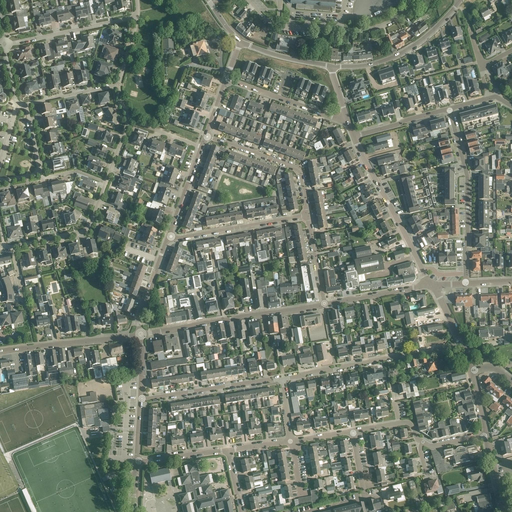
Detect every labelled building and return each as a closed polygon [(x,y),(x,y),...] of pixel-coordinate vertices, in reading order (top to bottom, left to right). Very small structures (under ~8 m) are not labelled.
[(124,0),(115,0),(118,11),(119,11),(119,12),(123,11),(122,10),(127,9),(126,5),(126,4),(125,1),(125,2),(124,0)] [(286,0),(287,1),(290,1),(290,4),(296,5),(296,9),(331,12),(331,8),(335,8),(335,0),(286,0)] [(88,2),(90,9),(93,8),(95,15),(97,14),(100,16),(101,13),(104,13),(103,11),(104,10),(103,6),(102,6),(102,4),(100,4),(97,2),(95,5),(93,5),(92,1),(89,1),(89,2),(88,2)] [(80,7),(83,18),(85,18),(85,17),(88,16),(87,10),(90,9),(88,2),(83,3),(83,7),(80,7)] [(70,6),(72,13),(75,12),(77,19),(80,18),(80,19),(83,18),(80,7),(77,8),(77,5),(70,6)] [(20,6),(10,8),(12,13),(20,11),(20,15),(27,14),(26,10),(22,11),(20,6)] [(72,13),(70,6),(64,7),(65,11),(62,11),(64,22),(67,22),(67,21),(69,20),(68,14),(72,13)] [(243,11),(240,8),(236,13),(239,16),(238,16),(241,18),(246,13),(243,11)] [(52,10),(53,17),(57,16),(58,23),(61,22),(61,23),(64,22),(62,11),(59,12),(58,9),(52,10)] [(495,12),(493,9),(489,11),(487,9),(480,13),(484,19),(495,12)] [(43,15),(45,26),(48,26),(48,25),(51,24),(49,18),(53,17),(52,10),(46,11),(46,15),(43,15)] [(45,26),(43,15),(40,16),(39,13),(33,14),(35,21),(38,20),(40,27),(43,26),(43,27),(45,26)] [(27,14),(20,15),(21,18),(13,20),(12,20),(12,24),(14,23),(14,25),(24,23),(23,18),(27,17),(27,14)] [(476,17),(471,21),(474,26),(479,22),(476,17)] [(24,23),(14,25),(15,31),(23,29),(24,32),(30,31),(30,28),(25,29),(24,23)] [(250,24),(249,23),(246,26),(248,27),(246,30),(239,24),(236,29),(246,37),(250,33),(254,27),(250,24)] [(424,24),(417,30),(412,33),(415,37),(420,33),(420,34),(427,28),(424,24)] [(106,33),(110,34),(109,38),(110,38),(109,44),(114,46),(115,42),(116,40),(119,41),(122,33),(107,29),(106,33)] [(460,29),(452,31),(454,39),(463,37),(460,29)] [(502,37),(507,44),(511,41),(511,29),(506,33),(507,34),(502,37)] [(404,45),(402,41),(409,37),(406,34),(405,33),(404,31),(398,34),(390,38),(393,45),(394,45),(397,49),(404,45)] [(82,41),(73,43),(75,50),(84,48),(84,50),(94,48),(92,36),(89,37),(89,35),(84,36),(84,38),(82,38),(82,41)] [(489,51),(488,52),(490,54),(491,54),(491,55),(500,50),(497,45),(501,43),(497,37),(492,40),(493,42),(486,46),(489,51)] [(173,39),(163,40),(163,50),(173,49),(173,39)] [(448,39),(439,42),(442,52),(451,50),(448,39)] [(61,42),(63,53),(66,52),(67,55),(73,54),(72,47),(68,48),(66,42),(64,42),(63,41),(61,42)] [(63,53),(61,42),(58,43),(55,44),(57,52),(53,53),(54,58),(58,57),(61,57),(60,53),(63,53)] [(204,42),(193,45),(197,57),(203,55),(203,56),(207,55),(205,47),(204,42)] [(288,52),(289,44),(278,42),(276,50),(288,52)] [(24,51),(17,53),(18,60),(22,59),(23,62),(28,60),(27,57),(31,56),(30,50),(31,50),(30,45),(23,47),(24,51)] [(55,60),(54,58),(53,53),(50,53),(48,45),(40,47),(42,58),(48,57),(49,61),(55,60)] [(116,53),(111,52),(113,48),(104,45),(102,53),(106,54),(104,59),(113,62),(116,53)] [(352,60),(352,55),(352,50),(352,47),(349,47),(349,50),(348,50),(348,55),(343,55),(343,61),(352,60)] [(435,48),(426,51),(429,59),(437,56),(435,48)] [(340,61),(341,55),(338,55),(338,50),(331,50),(331,60),(337,60),(340,61)] [(355,52),(354,50),(352,50),(352,55),(353,55),(353,61),(362,60),(371,58),(371,54),(365,54),(365,51),(355,52)] [(422,57),(413,59),(415,67),(424,65),(422,57)] [(64,61),(57,63),(58,66),(51,68),(52,71),(65,69),(64,61)] [(247,79),(252,64),(249,62),(248,64),(246,63),(245,66),(244,66),(243,68),(244,68),(241,77),(247,79)] [(105,76),(104,74),(107,72),(109,73),(110,73),(112,67),(111,67),(99,63),(98,63),(95,75),(96,75),(97,76),(98,77),(99,76),(100,77),(102,76),(103,77),(105,76)] [(502,63),(493,68),(494,69),(493,70),(495,74),(496,73),(498,77),(510,71),(511,74),(511,65),(505,68),(502,63)] [(252,64),(247,79),(252,81),(255,72),(256,73),(257,71),(256,70),(257,67),(255,66),(256,65),(252,64)] [(407,65),(398,67),(401,75),(409,73),(410,76),(414,75),(412,68),(408,69),(407,65)] [(29,66),(20,68),(20,71),(21,75),(21,74),(22,79),(23,78),(24,80),(27,79),(27,78),(31,77),(29,66)] [(85,72),(77,74),(79,84),(87,82),(86,76),(89,75),(88,67),(84,68),(85,72)] [(263,85),(268,69),(265,68),(264,70),(262,69),(261,72),(260,72),(259,74),(260,74),(257,83),(263,85)] [(379,72),(383,85),(396,81),(392,68),(379,72)] [(268,69),(263,85),(268,87),(271,78),(272,78),(273,76),(272,76),(273,73),(271,72),(272,71),(268,69)] [(67,76),(61,77),(64,87),(71,86),(70,80),(73,79),(72,72),(66,74),(67,76)] [(204,80),(202,85),(209,87),(211,81),(209,80),(210,77),(203,74),(201,79),(204,80)] [(51,90),(58,89),(57,84),(60,83),(59,75),(48,77),(51,90)] [(456,98),(456,99),(460,98),(459,97),(464,96),(461,85),(464,84),(462,77),(458,78),(460,83),(451,85),(455,99),(456,98)] [(470,83),(469,79),(464,80),(467,92),(470,91),(471,94),(473,94),(476,95),(478,94),(479,92),(478,87),(479,87),(479,86),(478,84),(477,84),(477,82),(470,83)] [(300,96),(306,81),(303,80),(302,81),(300,80),(298,84),(298,83),(297,85),(298,86),(295,94),(300,96)] [(310,90),(310,88),(311,84),(309,84),(309,82),(306,81),(300,96),(306,98),(309,90),(310,90)] [(365,90),(361,81),(358,82),(357,81),(354,83),(350,84),(350,86),(349,86),(351,91),(352,90),(352,91),(353,91),(354,95),(352,95),(354,99),(361,97),(360,93),(358,93),(358,92),(365,90)] [(27,88),(25,91),(25,94),(28,96),(31,95),(33,92),(33,91),(38,90),(37,85),(35,85),(35,82),(26,84),(27,88)] [(316,102),(322,87),(319,85),(318,87),(316,86),(314,89),(313,91),(314,91),(311,100),(316,102)] [(419,95),(416,85),(405,88),(406,93),(413,91),(415,96),(419,95)] [(449,100),(447,94),(451,93),(449,85),(443,87),(444,90),(438,92),(441,102),(442,102),(442,103),(445,102),(445,101),(449,100)] [(322,87),(316,102),(322,104),(325,96),(326,96),(326,94),(327,90),(325,89),(325,88),(322,87)] [(428,106),(428,107),(431,106),(431,105),(435,104),(431,90),(423,92),(423,93),(422,93),(424,102),(425,102),(426,106),(428,106)] [(102,95),(98,96),(101,106),(105,105),(105,103),(109,103),(108,98),(109,98),(108,93),(101,94),(102,95)] [(174,102),(184,106),(186,102),(180,100),(182,95),(177,93),(174,102)] [(195,99),(206,104),(209,97),(200,94),(197,93),(196,97),(195,99)] [(232,102),(242,106),(243,102),(242,102),(243,99),(235,96),(232,102)] [(415,105),(418,104),(416,97),(411,98),(411,99),(405,101),(408,111),(414,109),(413,105),(414,105),(415,105)] [(206,104),(195,99),(191,98),(189,101),(197,104),(196,107),(204,110),(206,104)] [(82,108),(79,108),(77,101),(67,103),(69,112),(76,110),(76,113),(79,113),(81,123),(85,122),(82,108)] [(254,113),(257,104),(251,101),(248,110),(251,111),(251,112),(254,113)] [(381,109),(384,117),(388,116),(391,115),(395,114),(394,110),(400,109),(398,101),(392,103),(393,106),(381,109)] [(240,109),(242,106),(232,102),(230,109),(238,112),(239,108),(240,109)] [(257,104),(254,113),(257,114),(257,113),(261,114),(264,106),(257,104)] [(269,111),(275,113),(278,106),(272,104),(269,111)] [(49,116),(57,115),(55,109),(51,109),(50,105),(40,107),(41,110),(40,111),(41,113),(41,114),(42,115),(49,113),(49,116)] [(278,106),(275,113),(281,115),(283,108),(278,106)] [(478,110),(480,120),(498,115),(496,106),(478,110)] [(95,112),(97,115),(99,117),(105,113),(109,119),(108,122),(115,125),(117,119),(117,118),(114,112),(113,113),(111,109),(109,111),(108,107),(100,109),(100,110),(95,112)] [(286,117),(289,110),(283,108),(281,115),(279,121),(281,122),(282,120),(285,121),(286,117)] [(359,123),(372,119),(371,116),(376,114),(375,109),(369,111),(356,115),(357,118),(358,120),(357,121),(357,123),(359,123)] [(292,120),(295,113),(289,110),(286,117),(292,120)] [(480,120),(478,110),(460,115),(462,124),(480,120)] [(188,119),(196,122),(199,115),(186,111),(185,114),(189,115),(188,119)] [(295,113),(292,120),(298,122),(301,115),(295,113)] [(57,115),(49,116),(49,117),(49,120),(43,121),(45,129),(55,127),(53,122),(56,121),(56,119),(57,118),(57,115)] [(304,124),(306,117),(301,115),(298,122),(300,122),(304,124)] [(309,126),(312,119),(306,117),(304,124),(302,127),(305,128),(306,125),(309,126)] [(196,122),(188,119),(187,122),(182,120),(181,123),(194,128),(196,122)] [(316,128),(318,121),(312,119),(309,126),(307,133),(305,138),(311,141),(313,139),(314,136),(309,134),(310,132),(311,132),(313,127),(316,128)] [(437,121),(439,131),(446,129),(443,120),(437,121)] [(439,131),(437,121),(430,123),(433,132),(439,131)] [(224,132),(227,125),(221,123),(218,130),(224,132)] [(89,124),(87,129),(97,132),(99,127),(89,124)] [(224,132),(230,134),(232,128),(227,125),(224,132)] [(418,126),(422,139),(425,138),(424,135),(430,133),(428,126),(425,127),(424,125),(420,126),(420,125),(418,126)] [(422,139),(418,126),(416,127),(412,128),(413,130),(410,131),(412,138),(417,137),(418,140),(422,139)] [(230,134),(236,136),(238,130),(232,128),(230,134)] [(52,134),(46,135),(48,143),(57,141),(55,134),(58,133),(57,129),(51,131),(52,134)] [(337,141),(344,138),(340,129),(333,132),(337,141)] [(140,147),(143,139),(145,140),(148,133),(139,130),(137,133),(136,133),(132,144),(140,147)] [(236,136),(241,139),(244,132),(238,130),(236,136)] [(474,133),(474,130),(471,131),(472,134),(465,135),(467,141),(473,139),(476,138),(477,138),(477,137),(478,137),(477,133),(476,133),(475,133),(474,133)] [(249,134),(244,132),(241,139),(247,141),(251,131),(249,134)] [(247,141),(253,143),(256,134),(256,133),(251,131),(247,141)] [(103,132),(100,141),(107,143),(107,142),(111,143),(113,137),(110,136),(110,134),(103,132)] [(256,134),(253,143),(259,145),(261,138),(257,137),(258,134),(256,134)] [(375,152),(389,148),(393,147),(391,140),(392,140),(390,134),(376,138),(378,144),(387,141),(387,142),(373,145),(375,152)] [(344,138),(337,141),(340,146),(342,145),(343,147),(347,146),(345,143),(346,143),(344,138)] [(477,141),(476,138),(473,139),(474,141),(467,143),(469,149),(479,146),(479,145),(480,145),(479,141),(478,141),(477,141)] [(268,149),(271,142),(265,139),(262,146),(268,149)] [(329,145),(334,143),(332,140),(327,142),(326,139),(320,142),(323,148),(328,145),(329,145)] [(442,142),(441,139),(442,139),(441,139),(438,140),(439,142),(438,143),(437,144),(438,148),(439,147),(440,148),(441,148),(450,145),(448,140),(442,142)] [(89,140),(87,145),(95,148),(97,143),(89,140)] [(156,151),(159,142),(153,140),(152,144),(149,143),(147,149),(150,150),(149,151),(150,153),(155,155),(156,151)] [(159,142),(156,151),(162,153),(162,154),(160,160),(157,159),(156,161),(159,162),(159,160),(162,161),(165,154),(167,149),(164,147),(165,145),(159,142)] [(268,149),(274,151),(277,144),(271,142),(268,149)] [(62,143),(59,143),(54,144),(55,147),(49,148),(50,155),(51,156),(54,156),(54,154),(58,154),(58,155),(65,153),(63,148),(62,143)] [(175,154),(178,147),(172,144),(168,155),(174,157),(175,154)] [(274,151),(280,153),(282,146),(277,144),(274,151)] [(444,150),(443,147),(450,145),(441,148),(441,150),(440,151),(439,152),(440,156),(442,155),(442,156),(452,153),(450,148),(444,150)] [(219,148),(213,146),(210,152),(217,155),(219,150),(224,152),(223,155),(226,157),(228,152),(228,150),(226,149),(219,147),(219,148)] [(280,153),(286,155),(288,148),(282,146),(280,153)] [(479,147),(479,146),(469,149),(470,154),(477,152),(478,155),(477,155),(481,154),(480,154),(479,151),(480,151),(482,150),(481,146),(479,147)] [(99,149),(98,149),(95,148),(93,154),(105,158),(107,152),(105,152),(106,149),(100,147),(99,149)] [(178,147),(175,154),(181,157),(181,158),(179,163),(182,164),(183,159),(184,159),(186,153),(183,152),(184,149),(178,147)] [(286,155),(291,157),(294,150),(288,148),(286,155)] [(343,160),(353,155),(350,150),(349,151),(348,148),(340,153),(342,156),(341,156),(343,160)] [(291,157),(297,159),(300,152),(294,150),(291,157)] [(217,155),(210,152),(208,158),(215,160),(217,155)] [(231,152),(228,159),(227,163),(233,165),(236,154),(231,152)] [(300,152),(297,159),(303,161),(306,154),(300,152)] [(452,162),(452,159),(453,158),(452,153),(442,156),(442,157),(440,157),(443,165),(453,162),(453,161),(452,162)] [(242,156),(236,154),(233,165),(238,167),(242,156)] [(379,166),(395,162),(399,161),(397,154),(393,155),(377,159),(379,166)] [(124,164),(134,168),(139,156),(136,155),(133,162),(126,159),(125,162),(125,161),(124,164)] [(350,166),(352,165),(356,163),(354,161),(355,160),(353,155),(343,160),(346,165),(349,163),(350,166)] [(101,173),(103,169),(102,168),(103,165),(96,162),(97,159),(90,156),(88,161),(92,162),(90,169),(100,173),(100,172),(101,173)] [(243,165),(245,166),(248,159),(242,156),(238,167),(242,168),(243,165)] [(54,165),(52,165),(54,170),(65,168),(63,160),(66,160),(65,157),(56,158),(57,162),(54,162),(54,165)] [(325,167),(327,166),(326,163),(325,157),(319,158),(320,164),(323,163),(323,164),(320,165),(316,165),(315,162),(308,163),(309,170),(319,168),(325,167)] [(206,163),(213,166),(214,163),(219,165),(218,166),(222,167),(224,163),(220,162),(215,160),(208,158),(206,163)] [(245,166),(251,168),(250,170),(254,161),(248,159),(245,166)] [(253,169),(257,170),(259,163),(254,161),(250,170),(252,171),(253,169)] [(204,169),(211,172),(213,166),(206,163),(204,169)] [(257,170),(262,172),(265,165),(259,163),(257,170)] [(409,173),(411,172),(409,165),(399,167),(399,165),(400,165),(399,163),(394,164),(394,165),(388,167),(382,168),(384,176),(390,174),(389,170),(393,169),(394,172),(397,172),(397,171),(399,170),(401,175),(409,173)] [(134,168),(124,164),(123,167),(124,167),(123,170),(129,172),(128,176),(127,175),(127,176),(134,178),(136,172),(133,171),(134,168)] [(176,179),(178,172),(172,169),(173,167),(167,165),(165,171),(169,172),(167,176),(176,179)] [(262,172),(268,174),(271,167),(265,165),(262,172)] [(488,174),(488,165),(484,165),(474,165),(474,169),(475,169),(475,171),(482,171),(482,174),(488,174)] [(351,174),(354,173),(355,176),(362,173),(360,168),(359,169),(358,166),(349,170),(351,174)] [(271,167),(268,174),(274,176),(277,169),(271,167)] [(209,177),(211,172),(204,169),(202,175),(209,177)] [(496,170),(496,180),(502,180),(504,180),(504,175),(501,175),(501,170),(500,170),(496,170)] [(365,181),(364,178),(362,173),(355,176),(357,180),(355,181),(357,185),(365,181)] [(207,183),(209,177),(202,175),(200,180),(207,183)] [(142,181),(134,178),(127,176),(126,179),(120,177),(118,182),(117,182),(116,185),(117,186),(116,187),(120,188),(120,189),(123,190),(124,190),(127,191),(129,186),(134,188),(135,183),(142,186),(142,184),(143,183),(142,181)] [(173,186),(176,179),(167,176),(166,180),(162,178),(160,184),(159,184),(166,187),(167,184),(173,186)] [(82,177),(81,180),(84,181),(82,188),(93,192),(95,185),(87,182),(88,179),(82,177)] [(319,180),(311,181),(312,187),(320,186),(319,183),(323,183),(326,183),(327,183),(328,188),(333,187),(332,182),(331,182),(331,178),(327,179),(327,178),(322,179),(319,180)] [(342,187),(346,185),(346,184),(353,181),(352,178),(345,182),(341,184),(342,187)] [(205,188),(207,183),(200,180),(198,186),(199,186),(197,190),(207,194),(209,190),(205,188)] [(502,185),(502,180),(496,180),(496,190),(509,190),(509,187),(504,187),(504,184),(502,185)] [(58,183),(60,193),(66,191),(67,194),(69,194),(71,188),(71,186),(65,187),(64,182),(61,182),(58,183)] [(60,193),(58,183),(54,184),(51,184),(52,190),(49,190),(50,198),(56,196),(55,193),(60,193)] [(156,194),(168,198),(171,192),(165,189),(166,187),(159,184),(157,190),(156,194)] [(359,191),(362,190),(365,194),(371,191),(368,186),(366,184),(358,188),(359,191)] [(41,186),(33,188),(35,196),(41,195),(42,198),(49,196),(47,189),(42,190),(41,186)] [(325,197),(337,195),(337,193),(335,193),(334,188),(326,190),(326,194),(329,193),(329,195),(325,196),(325,197)] [(21,191),(17,192),(18,200),(18,203),(25,202),(24,199),(29,198),(29,201),(34,200),(32,193),(28,194),(27,189),(23,190),(22,189),(21,189),(21,191)] [(371,191),(365,194),(367,199),(369,198),(370,201),(374,199),(373,196),(374,196),(371,191)] [(75,192),(73,198),(76,200),(74,206),(86,210),(89,202),(80,198),(81,194),(75,192)] [(9,193),(0,195),(2,203),(7,202),(8,206),(15,205),(14,199),(10,200),(9,193)] [(131,215),(132,211),(124,209),(125,206),(121,205),(122,203),(120,203),(122,196),(114,193),(110,203),(118,206),(117,210),(131,215)] [(202,195),(195,193),(193,199),(200,201),(202,195)] [(158,199),(154,197),(152,204),(159,207),(160,203),(166,205),(168,198),(156,194),(155,194),(159,196),(158,199)] [(142,200),(137,198),(134,207),(139,209),(142,200)] [(191,204),(198,207),(200,201),(193,199),(191,204)] [(350,202),(346,204),(347,208),(350,213),(354,210),(353,207),(354,207),(352,204),(351,205),(350,202)] [(374,212),(380,208),(378,204),(377,204),(375,202),(370,205),(374,212)] [(152,204),(150,208),(156,210),(151,221),(160,224),(164,213),(158,210),(159,207),(152,204)] [(189,210),(196,212),(198,207),(191,204),(189,210)] [(258,210),(255,210),(254,207),(251,208),(251,207),(253,218),(259,217),(258,210)] [(335,208),(317,211),(318,217),(325,216),(325,213),(328,212),(336,210),(335,208)] [(377,219),(379,218),(383,216),(382,214),(383,214),(380,208),(374,212),(377,219)] [(65,215),(63,217),(64,219),(65,220),(66,226),(76,224),(75,222),(76,222),(79,218),(82,214),(75,209),(73,212),(73,214),(68,215),(67,214),(65,215)] [(116,225),(121,213),(114,210),(113,214),(107,211),(106,214),(108,215),(106,220),(109,221),(108,222),(113,224),(116,225)] [(187,216),(194,218),(196,212),(189,210),(187,216)] [(35,227),(39,226),(37,216),(29,218),(31,224),(26,225),(28,234),(36,233),(35,227)] [(185,221),(192,224),(194,218),(187,216),(185,221)] [(411,226),(419,222),(419,221),(419,222),(417,217),(409,221),(411,226)] [(383,230),(389,226),(387,221),(386,222),(385,219),(381,221),(382,224),(380,225),(383,230)] [(43,231),(53,229),(52,220),(41,223),(43,231)] [(192,224),(185,221),(183,227),(190,230),(196,229),(201,228),(201,225),(196,225),(192,224)] [(413,230),(422,226),(419,222),(411,226),(413,230)] [(145,235),(154,238),(155,235),(157,236),(158,232),(156,232),(157,231),(153,230),(154,227),(145,223),(143,228),(147,229),(145,235)] [(9,238),(21,236),(19,224),(14,225),(15,228),(8,229),(9,238)] [(294,230),(289,231),(289,233),(302,231),(301,225),(293,226),(294,230)] [(389,226),(383,230),(379,232),(381,237),(384,235),(386,237),(392,234),(391,232),(392,231),(389,226)] [(422,226),(413,230),(413,231),(416,235),(424,231),(422,227),(422,226)] [(114,232),(106,228),(104,231),(101,229),(97,238),(101,239),(101,240),(104,242),(105,241),(106,241),(108,237),(111,238),(114,232)] [(280,230),(280,229),(274,230),(275,237),(276,241),(278,241),(282,241),(281,236),(284,235),(283,229),(280,230)] [(426,233),(428,238),(429,238),(431,237),(436,234),(434,229),(426,233)] [(116,232),(113,237),(121,240),(123,235),(116,232)] [(263,239),(262,232),(256,233),(257,240),(261,240),(261,244),(262,244),(263,248),(266,247),(266,244),(264,244),(263,239)] [(489,233),(482,233),(482,236),(475,236),(475,238),(474,238),(474,242),(485,242),(485,236),(489,236),(489,233)] [(154,238),(145,235),(143,235),(142,237),(140,237),(137,243),(147,247),(148,244),(152,245),(153,245),(155,242),(153,241),(154,238)] [(384,249),(397,242),(394,236),(381,243),(384,249)] [(296,242),(291,242),(291,245),(292,245),(304,243),(303,237),(296,238),(296,242)] [(432,240),(431,237),(429,238),(428,238),(426,239),(425,237),(418,241),(422,249),(428,247),(427,244),(433,241),(432,240)] [(214,240),(216,252),(217,251),(217,252),(224,251),(222,240),(220,241),(220,239),(214,240)] [(340,239),(322,242),(322,244),(322,245),(321,246),(321,248),(322,248),(323,248),(323,249),(330,248),(330,245),(337,244),(341,244),(340,239)] [(216,252),(214,240),(208,241),(209,249),(212,248),(212,253),(214,253),(215,256),(218,255),(217,252),(217,251),(216,252)] [(92,254),(97,253),(94,241),(85,243),(88,253),(84,253),(85,260),(93,258),(92,254)] [(202,242),(196,244),(193,245),(195,251),(197,251),(200,251),(200,255),(201,255),(202,259),(203,259),(205,258),(206,258),(206,254),(204,255),(202,242)] [(475,246),(475,248),(482,248),(482,253),(491,252),(491,248),(485,248),(485,242),(474,242),(474,246),(475,246)] [(76,259),(84,257),(82,250),(78,251),(77,244),(72,245),(68,246),(69,250),(70,250),(71,256),(75,255),(76,259)] [(357,260),(372,257),(369,246),(354,250),(357,260)] [(191,262),(191,260),(194,262),(194,257),(186,254),(187,252),(182,250),(175,247),(173,253),(183,257),(184,256),(188,258),(187,261),(191,262)] [(63,257),(67,256),(65,248),(61,249),(61,248),(57,249),(56,248),(54,248),(54,250),(53,250),(55,260),(59,259),(60,259),(62,259),(62,258),(63,258),(63,257)] [(46,266),(52,264),(51,258),(47,258),(46,251),(45,251),(44,250),(42,251),(41,252),(38,253),(41,263),(45,262),(46,266)] [(396,260),(404,258),(402,252),(398,253),(398,252),(394,253),(394,254),(391,255),(392,260),(395,259),(396,260)] [(473,271),(480,271),(479,259),(482,259),(482,258),(482,253),(481,253),(481,252),(471,253),(471,259),(475,259),(476,262),(473,262),(473,271)] [(495,259),(494,259),(494,260),(497,260),(496,268),(497,268),(498,269),(500,269),(500,268),(503,268),(503,256),(498,256),(498,252),(494,252),(495,259)] [(183,257),(173,253),(170,259),(178,262),(179,259),(183,261),(183,260),(195,264),(195,262),(194,262),(191,260),(191,262),(187,261),(188,258),(184,256),(183,257)] [(26,261),(27,268),(36,266),(34,259),(31,260),(30,255),(22,256),(23,261),(26,261)] [(290,258),(288,258),(289,264),(295,263),(295,260),(299,259),(300,266),(305,265),(305,262),(307,261),(306,255),(299,256),(293,257),(290,258)] [(381,255),(354,261),(355,266),(357,276),(364,275),(384,271),(381,255)] [(178,262),(170,259),(168,265),(179,269),(180,267),(180,268),(181,267),(177,265),(178,262)] [(219,270),(228,269),(226,259),(217,261),(219,270)] [(487,272),(487,271),(492,270),(492,261),(487,261),(487,264),(483,264),(483,271),(484,271),(485,272),(487,272)] [(206,267),(205,262),(202,263),(202,266),(197,267),(199,273),(207,271),(207,267),(206,267)] [(415,280),(414,275),(412,262),(397,266),(395,267),(392,271),(393,274),(392,274),(393,276),(398,275),(398,276),(402,275),(402,276),(404,284),(414,282),(415,280)] [(147,268),(139,265),(138,268),(134,267),(133,270),(137,271),(145,274),(147,268)] [(179,269),(168,265),(166,271),(174,273),(174,272),(182,275),(183,272),(184,269),(180,268),(180,267),(179,269)] [(305,265),(300,266),(301,268),(302,273),(303,277),(303,281),(304,285),(304,287),(305,292),(307,303),(311,302),(318,301),(317,296),(312,266),(307,267),(306,265),(305,265)] [(347,268),(340,269),(341,275),(344,275),(346,285),(345,285),(346,291),(352,289),(359,288),(359,284),(355,266),(347,268)] [(301,268),(290,269),(290,270),(291,278),(291,284),(292,293),(298,292),(300,292),(299,287),(297,287),(297,283),(296,277),(295,278),(295,274),(296,274),(302,273),(301,268)] [(145,274),(137,271),(135,277),(142,280),(145,274)] [(334,277),(333,271),(324,272),(326,287),(327,293),(328,294),(334,293),(334,292),(341,291),(340,286),(342,286),(341,283),(335,284),(334,277)] [(127,274),(127,276),(130,277),(129,282),(133,283),(140,286),(142,280),(135,277),(131,276),(132,274),(128,273),(127,274)] [(214,273),(206,274),(207,282),(215,280),(214,273)] [(201,288),(199,275),(199,276),(192,277),(194,289),(201,288)] [(393,277),(395,286),(404,284),(402,276),(398,277),(398,278),(394,279),(394,277),(393,277)] [(0,281),(1,285),(2,288),(12,286),(10,281),(8,277),(0,281)] [(267,294),(266,289),(264,277),(261,277),(262,279),(260,279),(256,279),(257,288),(253,288),(256,310),(264,309),(262,295),(267,294)] [(395,286),(393,277),(391,278),(391,279),(386,280),(386,279),(386,282),(387,287),(395,286)] [(282,278),(279,279),(279,280),(280,285),(280,287),(280,292),(281,294),(285,293),(292,293),(291,284),(282,285),(282,278)] [(244,298),(247,298),(250,297),(247,280),(241,281),(244,298)] [(365,283),(359,284),(359,288),(360,290),(371,288),(370,283),(370,280),(365,281),(365,283)] [(127,286),(127,287),(138,292),(140,286),(133,283),(131,286),(128,285),(127,286)] [(126,289),(126,290),(129,292),(128,295),(136,297),(138,292),(127,287),(127,286),(123,284),(122,288),(126,289)] [(12,286),(2,288),(3,292),(4,295),(14,294),(13,290),(12,286)] [(226,295),(229,309),(234,308),(232,295),(233,294),(232,288),(225,289),(226,295)] [(276,301),(276,299),(275,293),(274,293),(273,288),(266,289),(267,294),(269,308),(280,307),(279,300),(276,301)] [(417,298),(417,301),(420,301),(421,308),(426,307),(425,300),(424,292),(410,294),(410,299),(417,298)] [(14,294),(4,295),(4,296),(4,299),(4,302),(14,303),(14,298),(14,294)] [(464,295),(464,303),(465,307),(472,307),(472,294),(464,295)] [(509,303),(510,303),(509,294),(501,295),(501,301),(502,305),(502,309),(505,308),(505,305),(509,305),(509,303)] [(464,303),(464,295),(456,295),(456,303),(464,303)] [(489,301),(489,295),(481,296),(482,309),(485,309),(485,301),(489,301)] [(494,314),(500,314),(500,309),(497,309),(498,306),(497,295),(489,295),(489,301),(489,305),(493,304),(494,306),(494,314)] [(176,323),(174,312),(171,296),(167,297),(167,298),(171,324),(176,323)] [(202,318),(197,297),(183,300),(184,308),(192,307),(193,311),(195,320),(202,318)] [(171,324),(167,298),(162,299),(163,305),(164,305),(164,309),(163,309),(166,324),(171,324)] [(124,304),(132,307),(134,302),(126,299),(124,304)] [(210,300),(206,301),(206,304),(208,313),(218,311),(216,302),(210,303),(210,300)] [(404,313),(399,314),(399,310),(398,303),(390,305),(391,311),(395,311),(397,320),(404,318),(404,313)] [(130,313),(132,307),(124,304),(123,305),(122,308),(113,304),(113,305),(114,310),(113,310),(114,312),(116,311),(117,311),(118,309),(130,313)] [(109,306),(109,305),(102,306),(104,318),(102,319),(102,318),(98,318),(99,324),(102,324),(103,325),(110,324),(109,317),(108,318),(107,315),(111,314),(110,310),(113,310),(114,310),(113,305),(109,306)] [(371,320),(369,321),(367,306),(361,307),(365,328),(373,327),(371,320)] [(185,312),(187,321),(192,320),(190,311),(193,311),(192,307),(184,308),(185,310),(185,312)] [(380,318),(380,319),(381,323),(384,322),(383,318),(384,318),(382,307),(375,308),(377,319),(380,318)] [(417,311),(412,312),(413,318),(418,317),(434,314),(433,308),(417,311)] [(349,317),(351,316),(352,320),(357,319),(356,313),(353,313),(352,309),(344,310),(345,318),(346,317),(346,319),(347,320),(349,319),(349,318),(349,317)] [(174,312),(176,323),(187,321),(185,312),(185,310),(174,312)] [(123,316),(120,317),(119,315),(118,315),(118,311),(117,311),(116,311),(114,312),(113,312),(114,316),(116,316),(118,324),(126,322),(125,317),(123,317),(123,316)] [(328,313),(327,313),(330,325),(336,324),(338,333),(345,332),(342,312),(339,313),(338,311),(337,311),(328,312),(328,313)] [(37,327),(40,326),(40,327),(43,327),(43,326),(42,318),(41,312),(35,313),(36,319),(37,327)] [(48,317),(47,313),(41,314),(41,312),(42,318),(43,326),(44,326),(44,327),(47,326),(46,325),(49,324),(48,317)] [(412,312),(405,314),(407,326),(414,324),(412,312)] [(8,314),(11,325),(10,322),(13,322),(14,325),(23,323),(21,314),(16,315),(15,313),(8,314)] [(11,325),(8,314),(8,316),(3,317),(3,315),(0,316),(0,324),(1,324),(2,327),(11,325)] [(315,316),(315,314),(311,315),(311,316),(310,316),(311,327),(321,325),(320,315),(315,316)] [(284,316),(278,317),(281,335),(287,334),(284,316)] [(311,327),(310,316),(300,318),(301,328),(311,327)] [(70,318),(72,332),(80,331),(79,326),(82,325),(81,321),(78,321),(77,317),(70,318)] [(276,317),(268,318),(270,334),(279,333),(276,317)] [(72,332),(70,318),(61,320),(62,324),(60,324),(61,328),(65,328),(66,333),(72,332)] [(251,321),(248,322),(250,336),(255,335),(254,329),(258,328),(257,320),(253,321),(253,320),(251,321)] [(244,321),(236,322),(240,340),(245,339),(244,331),(246,331),(244,321)] [(224,324),(227,339),(234,337),(232,328),(233,328),(232,323),(224,324)] [(227,343),(225,332),(224,324),(215,326),(218,341),(220,340),(221,344),(221,345),(227,344),(227,343)] [(424,334),(442,331),(440,324),(423,327),(424,334)] [(204,338),(205,344),(210,343),(207,327),(202,329),(204,338)] [(504,337),(503,327),(495,328),(488,328),(488,331),(480,332),(480,339),(485,339),(485,340),(488,339),(488,338),(489,338),(489,335),(494,335),(494,337),(504,337)] [(295,338),(296,345),(303,344),(301,328),(294,330),(295,338)] [(204,338),(202,329),(195,330),(197,338),(199,337),(200,341),(201,345),(205,344),(204,338)] [(191,344),(189,336),(188,331),(184,332),(185,340),(182,340),(184,348),(186,359),(190,358),(187,344),(190,344),(191,344)] [(401,340),(400,338),(403,338),(401,331),(395,332),(396,338),(393,338),(394,348),(402,347),(401,344),(402,344),(403,343),(402,341),(401,340)] [(195,335),(189,336),(191,344),(190,344),(191,347),(193,346),(195,355),(199,355),(197,346),(195,335)] [(278,347),(277,343),(280,342),(279,336),(271,337),(272,348),(278,347)] [(169,337),(163,338),(165,352),(172,351),(174,351),(174,352),(181,351),(178,338),(172,339),(172,338),(169,338),(169,337)] [(368,346),(364,347),(366,353),(374,352),(372,345),(371,340),(368,340),(368,346)] [(161,341),(152,342),(154,354),(158,353),(159,358),(164,357),(161,341)] [(378,351),(384,350),(383,341),(376,342),(378,351)] [(356,347),(351,348),(353,356),(361,354),(360,346),(359,347),(359,342),(355,343),(356,347)] [(110,356),(124,354),(123,343),(108,345),(110,356)] [(344,358),(343,357),(347,357),(346,350),(348,350),(347,344),(341,345),(342,350),(338,351),(339,358),(340,358),(340,359),(344,358)] [(317,347),(318,354),(326,353),(325,345),(317,347)] [(310,354),(310,351),(309,347),(303,348),(304,352),(304,355),(303,355),(303,356),(299,356),(300,364),(304,363),(304,365),(313,363),(311,353),(310,354)] [(62,369),(67,368),(65,353),(65,349),(59,350),(61,363),(62,369)] [(74,358),(78,357),(79,361),(83,361),(82,349),(73,351),(74,358)] [(281,353),(280,350),(276,350),(278,357),(281,356),(281,357),(282,357),(283,365),(287,365),(287,366),(295,364),(294,355),(286,356),(285,352),(281,353)] [(51,367),(48,367),(49,375),(58,373),(58,370),(55,351),(49,352),(51,367)] [(88,369),(93,369),(100,367),(98,351),(90,353),(91,362),(87,362),(88,369)] [(65,353),(67,368),(59,369),(60,376),(62,375),(63,378),(73,376),(70,352),(65,353)] [(326,353),(318,354),(319,362),(328,360),(326,353)] [(43,354),(35,355),(37,371),(40,370),(40,365),(44,365),(43,354)] [(36,368),(32,369),(30,356),(24,357),(27,377),(37,376),(36,368)] [(158,362),(150,363),(152,371),(166,368),(166,367),(165,361),(164,357),(159,358),(158,358),(158,362)] [(106,362),(101,363),(103,377),(119,374),(117,365),(116,358),(105,359),(106,362)] [(407,369),(424,366),(425,369),(427,369),(428,372),(437,370),(435,362),(427,364),(426,358),(406,362),(407,369)] [(4,361),(3,360),(1,361),(1,362),(0,362),(1,369),(6,368),(8,380),(10,380),(10,381),(13,381),(14,391),(29,389),(26,374),(15,376),(15,370),(11,371),(10,367),(11,367),(9,361),(4,361)] [(266,364),(266,360),(261,361),(262,368),(267,368),(267,371),(274,369),(276,369),(277,367),(277,365),(275,364),(274,364),(273,362),(266,364)] [(249,373),(250,373),(251,374),(253,374),(253,373),(258,372),(257,366),(256,366),(256,362),(246,364),(247,369),(249,369),(249,373)] [(373,371),(375,380),(382,379),(383,382),(386,381),(385,372),(381,372),(381,370),(377,371),(377,370),(373,371)] [(368,386),(376,384),(375,380),(373,371),(370,371),(370,372),(366,373),(366,375),(363,376),(365,385),(368,384),(368,386)] [(451,375),(450,372),(439,374),(440,379),(441,379),(442,384),(447,383),(453,382),(453,383),(466,380),(464,372),(451,375)] [(356,374),(349,375),(349,378),(346,379),(347,386),(354,385),(354,382),(358,382),(356,374)] [(486,376),(482,381),(487,386),(492,380),(486,376)] [(338,378),(338,377),(335,377),(335,378),(334,378),(335,382),(332,382),(332,383),(333,390),(334,390),(336,389),(337,389),(337,388),(340,388),(341,388),(341,390),(345,389),(345,386),(343,386),(343,383),(342,377),(338,378)] [(324,380),(324,379),(321,380),(321,381),(322,387),(326,386),(326,390),(325,390),(326,394),(333,393),(332,389),(330,389),(328,380),(324,380)] [(410,393),(406,394),(407,398),(419,396),(415,379),(409,381),(410,385),(412,385),(414,392),(410,393)] [(306,390),(308,398),(313,397),(312,393),(313,393),(312,389),(316,388),(315,382),(308,383),(309,389),(306,390)] [(491,397),(493,394),(498,388),(492,383),(486,389),(489,392),(487,394),(491,397)] [(297,393),(294,393),(294,397),(305,395),(304,391),(303,384),(296,385),(297,393)] [(397,386),(399,394),(406,393),(405,388),(409,387),(408,384),(404,385),(397,386)] [(498,388),(493,394),(499,400),(504,393),(498,388)] [(455,399),(470,395),(469,391),(469,389),(459,392),(460,394),(456,395),(455,397),(455,399)] [(82,404),(97,402),(96,392),(89,393),(90,397),(81,398),(82,404)] [(462,404),(472,401),(470,395),(455,399),(456,401),(457,402),(461,401),(462,404)] [(373,416),(376,415),(376,418),(378,418),(378,419),(381,418),(382,417),(379,397),(379,396),(376,396),(377,400),(376,401),(378,408),(373,408),(372,410),(373,416)] [(379,397),(382,417),(388,416),(387,409),(384,409),(383,404),(386,403),(385,399),(384,400),(384,397),(379,397)] [(509,408),(511,404),(511,400),(508,397),(503,403),(509,408)] [(214,406),(213,399),(207,400),(208,407),(212,406),(213,410),(211,410),(212,416),(215,415),(214,410),(214,406)] [(414,409),(429,405),(428,403),(427,402),(423,403),(422,400),(413,403),(413,404),(414,409)] [(458,411),(473,407),(472,401),(462,404),(462,406),(458,407),(457,409),(458,411)] [(493,410),(499,404),(496,402),(493,405),(492,404),(489,408),(493,411),(493,410)] [(87,428),(87,426),(95,425),(94,419),(99,418),(99,422),(100,422),(100,427),(102,427),(103,432),(109,432),(109,426),(110,426),(109,421),(110,421),(108,403),(80,407),(83,428),(87,428)] [(348,406),(349,410),(350,417),(354,416),(355,421),(361,420),(360,412),(355,413),(355,409),(354,408),(353,407),(352,407),(352,405),(348,406)] [(429,405),(414,409),(415,414),(425,412),(424,410),(429,409),(429,407),(429,405)] [(345,409),(341,409),(341,408),(340,409),(340,407),(337,407),(338,410),(340,424),(346,423),(345,416),(343,416),(343,413),(346,413),(345,409)] [(465,415),(474,413),(473,407),(458,411),(458,413),(460,414),(464,413),(465,415)] [(360,412),(361,420),(368,419),(367,411),(360,412)] [(425,412),(415,414),(417,420),(432,417),(431,415),(430,414),(425,415),(425,412)] [(253,419),(255,435),(260,434),(259,427),(256,427),(256,424),(255,424),(254,419),(255,419),(254,413),(252,413),(253,419)] [(466,422),(471,425),(475,419),(476,419),(474,413),(465,415),(465,418),(466,418),(467,421),(466,422)] [(432,417),(417,420),(418,426),(428,424),(427,421),(431,420),(432,419),(432,417)] [(452,420),(456,435),(462,433),(459,424),(457,424),(456,420),(454,419),(452,420)] [(448,426),(450,436),(456,435),(452,420),(450,420),(449,422),(450,426),(448,426)] [(233,424),(234,427),(235,437),(237,437),(237,438),(240,438),(240,437),(241,437),(240,425),(237,426),(237,421),(233,422),(233,424)] [(436,429),(438,439),(439,438),(444,437),(441,422),(438,423),(438,424),(439,428),(436,429)] [(441,422),(444,437),(449,436),(450,436),(448,426),(445,427),(444,423),(443,422),(441,422)] [(459,424),(462,433),(468,432),(467,431),(471,425),(466,422),(465,423),(462,424),(462,423),(459,424)] [(177,432),(174,432),(174,430),(175,430),(175,429),(176,429),(175,424),(168,425),(167,430),(171,430),(172,434),(174,433),(174,435),(170,435),(172,446),(177,445),(176,434),(178,434),(177,432)] [(216,429),(216,424),(214,424),(215,429),(216,440),(222,439),(221,432),(220,429),(216,429)] [(428,424),(418,426),(418,428),(419,432),(420,432),(426,436),(429,431),(428,430),(427,427),(428,427),(428,424)] [(429,431),(426,436),(432,439),(432,440),(437,439),(438,439),(436,429),(433,430),(433,431),(430,431),(429,431)] [(391,434),(395,433),(395,434),(400,434),(401,439),(407,438),(406,430),(400,431),(400,430),(388,431),(389,434),(391,433),(391,434)] [(371,434),(371,437),(370,437),(371,443),(378,442),(378,439),(379,439),(380,437),(380,432),(371,434)] [(511,449),(511,447),(511,443),(511,438),(507,440),(508,443),(500,444),(503,456),(511,454),(510,450),(511,449)] [(329,451),(348,448),(347,442),(340,443),(340,445),(333,446),(333,445),(327,446),(328,451),(329,451)] [(399,450),(399,448),(399,443),(391,444),(392,449),(393,451),(399,450)] [(405,454),(412,453),(410,445),(404,446),(405,454)] [(477,453),(476,446),(467,448),(468,454),(477,453)] [(310,456),(317,455),(319,454),(327,453),(326,451),(319,452),(319,451),(317,452),(316,448),(308,449),(310,456)] [(349,453),(348,448),(329,451),(329,454),(341,452),(342,454),(339,455),(340,458),(347,457),(346,454),(349,453)] [(468,454),(467,448),(464,449),(464,448),(463,448),(462,448),(461,448),(460,448),(459,448),(458,448),(457,449),(456,449),(456,450),(453,451),(454,456),(455,461),(456,465),(469,462),(469,460),(468,454)] [(454,456),(453,451),(453,449),(444,451),(445,458),(454,456)] [(276,458),(275,459),(275,460),(276,460),(276,462),(278,461),(278,462),(286,460),(285,453),(284,453),(284,450),(277,451),(277,455),(276,455),(276,458)] [(444,464),(443,464),(442,462),(441,461),(441,459),(441,458),(440,456),(440,455),(439,454),(438,453),(437,452),(436,452),(434,451),(433,451),(432,451),(431,451),(438,474),(453,470),(453,469),(452,468),(452,467),(451,466),(449,465),(448,465),(447,464),(445,464),(444,464)] [(318,461),(317,455),(310,456),(311,463),(318,461)] [(349,460),(346,460),(345,458),(340,459),(340,460),(341,460),(341,463),(331,465),(331,469),(350,466),(349,460)] [(242,468),(255,465),(255,462),(252,462),(252,459),(241,462),(242,468)] [(384,459),(373,460),(374,467),(378,466),(378,469),(387,467),(387,464),(385,464),(384,459)] [(311,463),(312,470),(329,466),(329,464),(322,466),(321,461),(318,462),(318,461),(311,463)] [(199,477),(196,464),(184,466),(186,474),(183,475),(183,477),(177,479),(179,487),(185,485),(186,494),(179,495),(181,503),(182,505),(181,505),(182,511),(232,511),(230,500),(229,500),(228,498),(229,497),(228,490),(220,491),(221,499),(216,501),(214,493),(212,493),(210,485),(209,486),(209,483),(212,483),(211,475),(199,477)] [(243,473),(250,472),(257,470),(255,465),(242,468),(241,469),(242,472),(243,472),(243,473)] [(321,475),(320,471),(322,471),(322,470),(330,469),(329,466),(312,470),(313,476),(321,475)] [(287,467),(280,468),(281,475),(288,474),(287,467)] [(384,476),(383,470),(386,470),(385,467),(387,467),(378,469),(378,471),(375,472),(376,478),(394,475),(394,474),(384,476)] [(483,481),(482,480),(483,479),(482,475),(481,474),(480,470),(474,472),(473,468),(466,469),(467,475),(470,475),(472,481),(477,480),(478,482),(483,481)] [(171,480),(168,469),(149,473),(152,484),(171,480)] [(246,485),(261,482),(261,481),(263,481),(263,479),(261,479),(260,479),(259,477),(260,476),(260,472),(252,474),(253,477),(245,479),(245,480),(243,480),(244,485),(246,484),(246,485)] [(282,482),(277,483),(278,483),(278,486),(285,485),(285,481),(290,480),(288,474),(281,475),(282,482)] [(385,482),(385,480),(389,479),(395,478),(394,475),(376,478),(377,484),(381,483),(381,486),(387,485),(386,482),(385,482)] [(315,490),(322,489),(322,491),(327,490),(327,492),(335,491),(334,487),(334,485),(331,485),(331,484),(330,484),(329,481),(333,480),(333,477),(328,477),(328,478),(324,478),(324,481),(314,482),(315,485),(314,486),(315,490)] [(334,487),(353,484),(352,478),(346,479),(346,482),(338,484),(337,480),(337,481),(336,477),(333,478),(334,485),(334,487)] [(414,480),(406,482),(407,489),(415,487),(414,480)] [(425,490),(426,494),(437,491),(438,494),(443,493),(441,486),(438,487),(436,481),(428,483),(429,484),(424,485),(426,489),(425,490)] [(261,482),(246,485),(246,486),(245,486),(246,490),(247,489),(247,491),(254,489),(254,486),(260,485),(259,482),(261,482)] [(393,492),(387,493),(388,501),(401,498),(399,493),(403,492),(402,490),(403,490),(403,489),(402,490),(401,484),(392,486),(393,492)] [(35,511),(26,489),(22,491),(31,511),(35,511)] [(292,493),(285,494),(278,495),(280,501),(285,500),(285,504),(292,503),(291,499),(293,499),(292,493)] [(486,511),(484,505),(491,503),(489,495),(476,498),(478,507),(479,507),(480,511),(477,511),(486,511)] [(250,505),(264,502),(266,501),(266,499),(261,500),(261,497),(249,499),(250,505)] [(373,501),(376,511),(384,510),(382,503),(379,503),(378,500),(373,501)] [(373,511),(376,511),(373,501),(368,502),(369,506),(366,507),(366,511),(373,511)] [(252,511),(259,509),(258,508),(262,507),(261,505),(266,504),(265,502),(264,502),(250,505),(252,511)]
